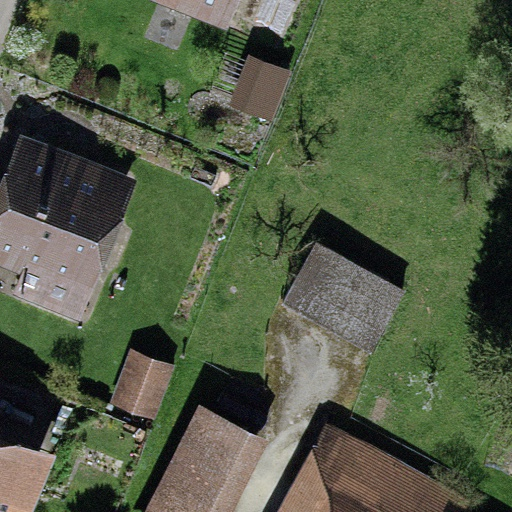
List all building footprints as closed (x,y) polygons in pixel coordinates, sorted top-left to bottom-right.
[(262,0),(158,0),(250,33),(262,0)] [(291,76),(253,62),(233,112),(270,127),(291,76)] [(23,142),(0,198),(0,290),(93,327),(147,192),(23,142)] [(407,295),(316,253),(288,313),(379,355),(407,295)] [(165,368),(136,357),(121,394),(150,406),(165,368)] [(206,511),(248,432),(203,409),(149,511),(206,511)] [(0,511),(9,511),(34,451),(0,436),(0,511)] [(458,511),(463,503),(345,439),(306,511),(458,511)]
